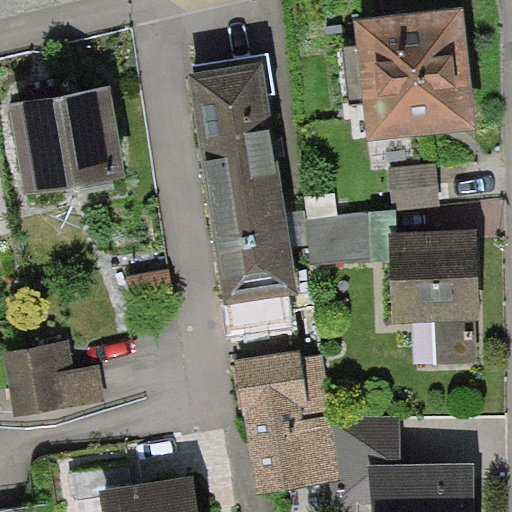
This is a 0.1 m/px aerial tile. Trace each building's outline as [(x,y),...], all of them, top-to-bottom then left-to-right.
[(0,0),(0,33),(138,0),(0,0)] [(464,8),(353,20),(367,142),(477,130),(464,8)] [(267,60),(190,71),(222,302),(299,291),(267,60)] [(110,89),(20,104),(35,197),(125,182),(110,89)] [(440,208),(438,164),(388,167),(390,210),(440,208)] [(479,230),(389,233),(392,324),(432,323),(433,365),(479,364),(477,321),(482,321),(479,230)] [(179,303),(172,268),(128,277),(135,312),(179,303)] [(68,340),(3,351),(15,417),(106,400),(99,364),(74,369),(68,340)] [(301,350),(235,359),(243,417),(246,416),(257,495),(339,483),(321,354),(302,356),(301,350)] [(130,463),(73,471),(79,511),(198,511),(193,476),(134,485),(130,463)] [(476,511),(476,464),(367,465),(371,511),(476,511)]
